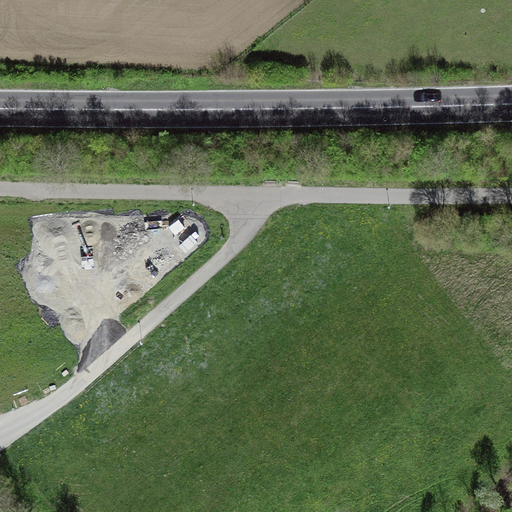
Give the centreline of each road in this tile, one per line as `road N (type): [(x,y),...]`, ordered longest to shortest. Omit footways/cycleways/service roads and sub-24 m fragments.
road 1 (secondary): [(511,103),(0,107)]
road 2 (track): [(266,192),(226,254),(0,449)]
road 3 (track): [(266,192),(0,190)]
road 4 (track): [(511,194),(266,192)]
